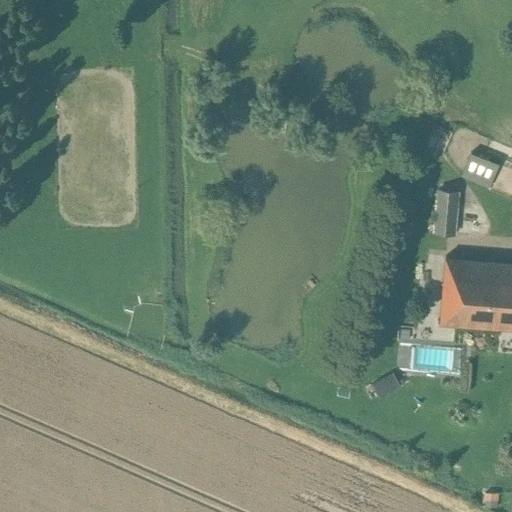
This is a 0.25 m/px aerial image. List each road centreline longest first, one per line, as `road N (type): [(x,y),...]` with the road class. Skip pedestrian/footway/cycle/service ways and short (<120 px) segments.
road 1 (track): [(146,0),(153,321),(163,339),(240,362)]
road 2 (track): [(197,350),(189,0)]
